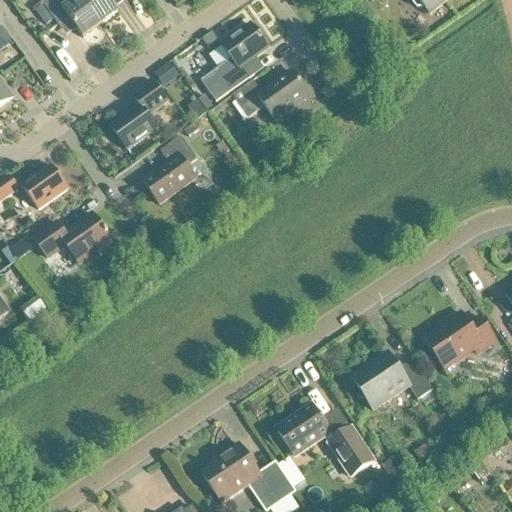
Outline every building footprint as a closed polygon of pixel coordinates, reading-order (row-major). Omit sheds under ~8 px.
[(83,41),(102,28),(81,0),(53,0),(44,7),(45,8),(56,23),(59,28),(69,21),(83,41)] [(81,0),(102,28),(119,15),(116,10),(126,3),(123,0),(81,0)] [(412,0),(412,4),(417,10),(422,11),(424,10),(430,17),(450,0),(412,0)] [(56,23),(45,8),(36,14),(47,29),(56,23)] [(216,73),(202,84),(217,105),(231,95),(256,77),(248,65),(268,51),(251,27),(223,48),(233,62),(216,73)] [(164,91),(179,80),(169,66),(154,77),(164,91)] [(309,97),(293,75),(262,97),(253,84),(233,98),(249,121),(265,110),(274,122),(309,97)] [(0,110),(13,101),(0,83),(0,110)] [(127,152),(156,131),(147,119),(168,104),(154,85),(134,100),(141,109),(112,130),(127,152)] [(207,116),(198,103),(187,111),(196,123),(207,116)] [(189,141),(199,134),(194,127),(184,134),(189,141)] [(159,208),(196,182),(188,170),(197,163),(181,140),(160,154),(169,166),(143,184),(159,208)] [(39,213),(68,192),(51,168),(22,189),(39,213)] [(0,204),(18,191),(10,179),(0,186),(0,204)] [(112,243),(93,217),(65,237),(57,226),(34,242),(48,262),(66,249),(79,267),(112,243)] [(0,321),(11,314),(0,299),(0,321)] [(34,314),(38,321),(55,311),(50,303),(34,314)] [(469,327),(462,316),(446,326),(448,328),(425,344),(444,372),(474,352),(477,357),(496,344),(481,320),(469,327)] [(411,360),(397,369),(388,356),(351,381),(359,392),(358,393),(357,398),(360,401),(365,402),(367,404),(402,380),(418,403),(433,394),(411,360)] [(511,378),(506,377),(503,388),(511,390),(511,378)] [(335,441),(312,407),(291,421),(292,423),(277,434),(293,458),(309,448),(310,450),(324,440),(351,480),(375,465),(351,430),(335,441)] [(259,476),(239,447),(225,456),(227,459),(202,477),(222,507),(248,489),(263,511),(270,511),(296,495),(276,465),(259,476)] [(431,456),(425,448),(414,456),(419,464),(431,456)] [(405,476),(394,460),(381,468),(393,485),(405,476)]
